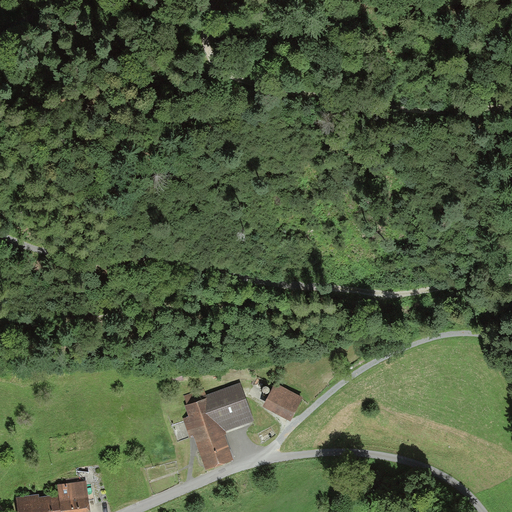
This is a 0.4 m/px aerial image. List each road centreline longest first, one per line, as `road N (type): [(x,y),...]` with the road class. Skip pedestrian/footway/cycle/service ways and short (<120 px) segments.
road 1 (track): [(0,234),(77,257),(143,253),(251,280),(387,295),(511,274)]
road 2 (track): [(0,321),(387,295)]
road 3 (residential): [(129,511),(233,467),(319,451),(406,460),(439,474),(481,511)]
road 4 (track): [(511,106),(399,109),(236,81),(210,57),(204,39),(217,0)]
road 5 (track): [(511,339),(455,333),(384,351),(311,408),(270,458)]
